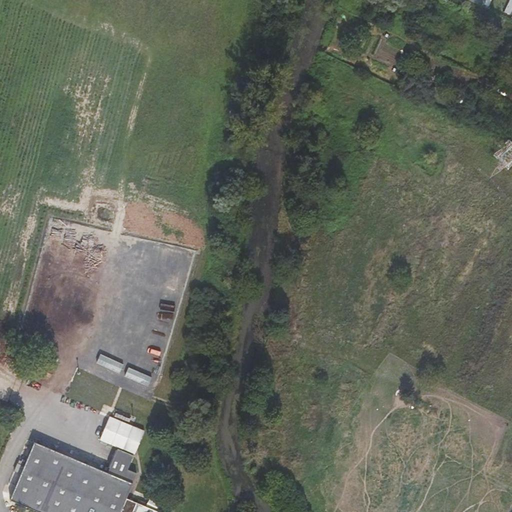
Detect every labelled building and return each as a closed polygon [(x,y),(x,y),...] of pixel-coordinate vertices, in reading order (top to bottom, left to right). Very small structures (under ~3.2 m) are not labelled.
[(318,170),(307,169),(307,172),(307,184),(316,185),(318,170)] [(315,190),(299,189),(297,204),(314,206),(315,190)] [(331,332),(366,348),(374,330),(395,285),(421,228),(386,212),(356,278),(331,332)] [(320,284),(324,243),(309,241),(303,292),(299,328),(315,330),(320,284)] [(511,253),(463,358),(450,388),(468,396),(486,357),(511,300),(511,253)] [(268,478),(278,479),(279,479),(285,429),(291,377),(293,352),(282,351),(276,403),(270,453),(268,478)] [(0,399),(5,402),(19,367),(0,360),(0,399)] [(468,396),(450,388),(449,387),(441,404),(442,405),(461,413),(469,397),(468,396)] [(461,413),(442,405),(428,436),(392,511),(414,511),(443,452),(461,413)] [(108,418),(100,443),(136,454),(144,429),(108,418)] [(90,466),(36,443),(30,457),(29,457),(11,498),(36,509),(44,511),(119,511),(126,498),(132,485),(136,474),(128,470),(133,458),(99,444),(90,466)] [(158,511),(126,498),(119,511),(158,511)]
